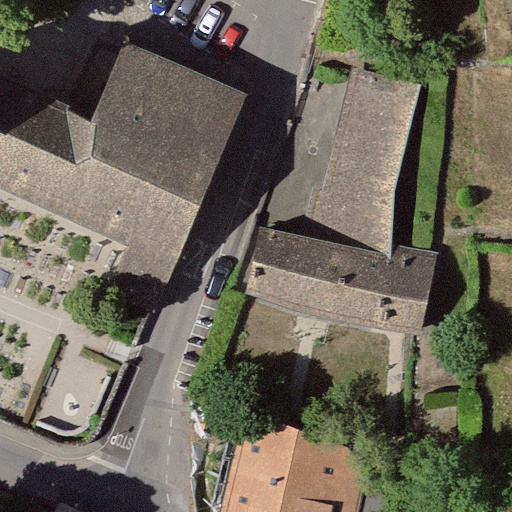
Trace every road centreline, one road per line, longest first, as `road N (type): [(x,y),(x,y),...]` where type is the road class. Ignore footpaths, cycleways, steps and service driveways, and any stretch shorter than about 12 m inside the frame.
road 1 (residential): [(137,511),(158,382),(277,89),(275,0)]
road 2 (tertiary): [(0,458),(136,511)]
